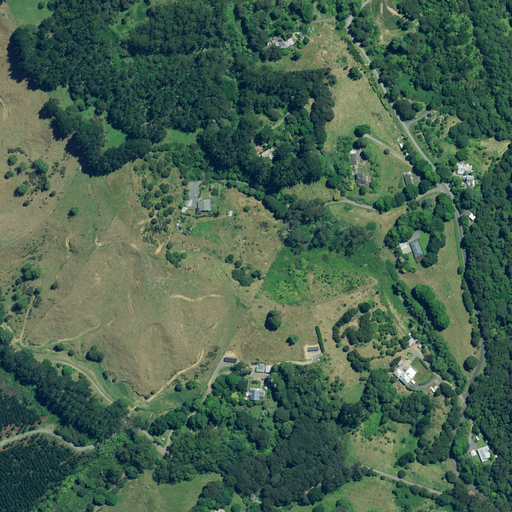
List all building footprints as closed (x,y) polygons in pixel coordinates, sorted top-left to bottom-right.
[(273,155),(270,150),(263,153),(265,158),(271,155),(273,159),(278,157),(276,153),(273,155)] [(456,173),(459,174),(463,174),(463,172),(471,173),(472,164),(457,163),(457,166),(459,166),(459,170),(457,170),(456,173)] [(367,182),(366,173),(357,173),(358,186),(361,186),(361,183),(367,182)] [(414,185),(411,174),(405,176),(407,186),(414,185)] [(474,176),(467,175),(467,185),(470,185),(470,186),(475,186),(475,180),(474,180),(474,176)] [(212,211),(211,199),(198,201),(199,208),(196,208),(197,214),(202,214),(201,211),(209,210),(209,211),(212,211)] [(424,254),(418,240),(410,243),(416,258),(424,254)] [(408,247),(406,242),(399,244),(402,250),(408,247)] [(415,342),(412,337),(406,342),(409,346),(415,342)] [(418,372),(410,364),(403,372),(398,368),(394,373),(407,385),(412,379),(418,372)] [(251,388),(251,390),(250,397),(251,397),(251,400),(260,400),(260,397),(265,397),(265,391),(263,390),(263,389),(251,388)] [(489,450),(487,446),(478,450),(483,462),(487,460),(487,459),(491,457),(488,450),(489,450)]
